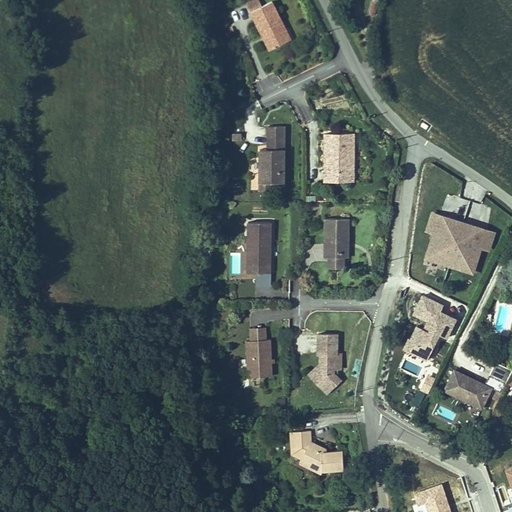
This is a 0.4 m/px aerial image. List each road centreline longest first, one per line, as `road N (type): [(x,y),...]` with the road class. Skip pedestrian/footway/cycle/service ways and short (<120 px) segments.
road 1 (residential): [(384,304),(366,384),(383,511)]
road 2 (residential): [(410,136),(384,304)]
road 3 (residential): [(410,136),(511,205)]
